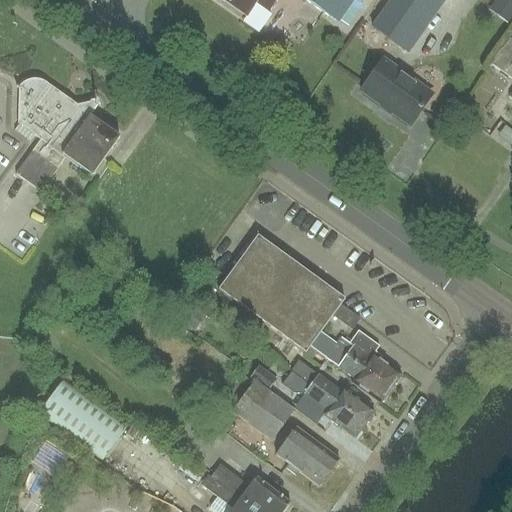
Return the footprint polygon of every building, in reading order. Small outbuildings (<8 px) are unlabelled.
[(276,0),(221,0),(247,18),(256,4),(268,13),(276,0)] [(303,0),(338,24),(354,0),(303,0)] [(405,52),(441,0),(390,0),(371,28),(405,52)] [(511,13),(511,0),(496,0),(495,2),(511,13)] [(511,92),(508,97),(510,99),(511,99),(511,58),(502,51),(490,67),(511,82),(511,92)] [(361,93),(409,127),(431,95),(383,62),(361,93)] [(119,139),(88,117),(46,86),(39,83),(32,83),(25,85),(20,90),(18,89),(17,90),(18,91),(17,125),(40,142),(16,176),(41,194),(65,159),(91,178),(119,139)] [(320,334),(340,307),(344,301),(257,238),(218,291),(305,354),(309,348),(320,334)] [(341,340),(333,350),(390,391),(401,377),(373,357),(379,348),(358,333),(349,345),(341,340)] [(320,334),(309,348),(337,369),(338,368),(354,380),(351,384),(380,405),(390,391),(333,350),(336,346),(320,334)] [(374,414),(346,393),(342,390),(339,393),(299,362),(291,372),(319,393),(365,426),(374,414)] [(319,393),(291,372),(281,385),(294,395),(306,396),(326,411),(322,416),(351,438),(355,440),(365,426),(319,393)] [(38,414),(100,460),(124,427),(63,382),(38,414)] [(272,443),(294,413),(254,384),(232,414),(272,443)] [(200,419),(190,434),(209,448),(220,434),(200,419)] [(296,477),(299,473),(319,488),(339,460),(296,428),(276,456),(288,465),(285,469),(296,477)] [(178,470),(197,483),(202,475),(183,462),(178,470)] [(240,501),(254,511),(284,511),(290,506),(255,480),(248,489),(220,468),(211,480),(240,501)] [(254,511),(240,501),(211,480),(208,477),(202,485),(233,509),(230,511),(254,511)]
